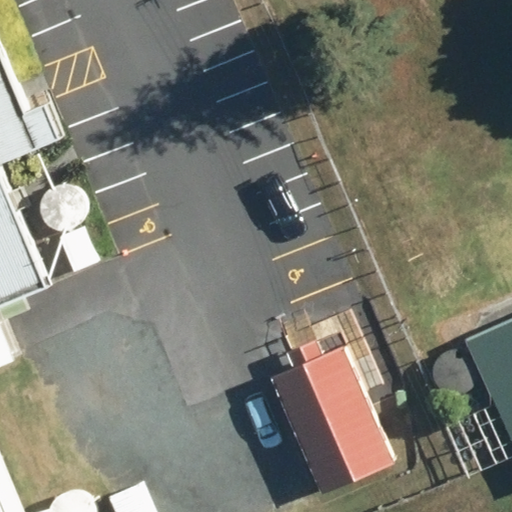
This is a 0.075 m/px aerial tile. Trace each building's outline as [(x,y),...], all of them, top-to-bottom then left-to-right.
[(0,42),(0,511),(8,511),(0,491),(0,324),(1,324),(0,320),(0,307),(50,286),(0,167),(0,163),(63,137),(48,102),(29,110),(0,42)] [(85,226),(62,235),(75,269),(98,259),(85,226)] [(498,402),(446,426),(468,475),(511,455),(511,316),(468,337),(498,402)] [(350,343),(283,370),(329,481),(396,453),(350,343)] [(79,345),(46,350),(59,430),(92,425),(79,345)]
